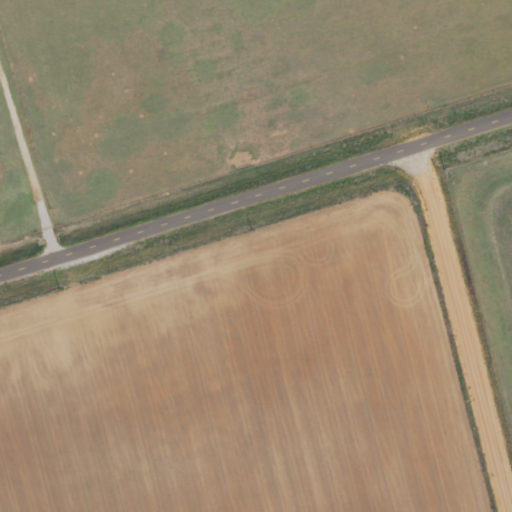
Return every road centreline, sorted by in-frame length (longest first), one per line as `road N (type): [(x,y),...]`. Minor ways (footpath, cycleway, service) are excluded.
road 1 (tertiary): [(0,274),(511,119)]
road 2 (residential): [(506,511),(415,146)]
road 3 (residential): [(40,262),(0,102)]
